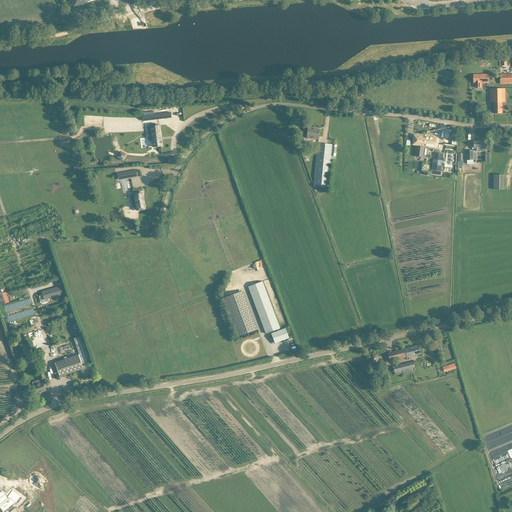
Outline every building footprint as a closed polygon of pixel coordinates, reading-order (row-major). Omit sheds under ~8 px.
[(501,83),(501,84),(511,83),(511,73),(500,74),(500,83),(501,83)] [(474,74),(474,83),(489,83),(489,74),(474,74)] [(490,89),(491,102),(494,102),(494,114),(502,113),(502,102),(505,102),(505,89),(490,89)] [(170,112),(145,115),(146,121),(171,118),(170,112)] [(153,130),(155,146),(163,145),(162,125),(153,125),(153,126),(150,127),(150,130),(153,130)] [(307,138),(318,139),(319,130),(312,129),(312,128),(308,127),(307,138)] [(421,137),(422,136),(418,136),(418,135),(416,135),(415,135),(414,135),(413,143),(417,144),(417,146),(424,147),(424,146),(436,147),(437,138),(436,140),(430,139),(431,138),(426,137),(425,138),(421,137)] [(485,148),(485,142),(479,142),(479,141),(474,141),(474,148),(475,148),(475,151),(479,151),(482,151),(485,151),(485,148)] [(313,187),(328,188),(331,159),(335,159),(337,145),(318,143),(313,187)] [(120,151),(118,157),(123,160),(126,154),(120,151)] [(473,153),(473,151),(467,151),(467,164),(473,164),(473,160),(476,160),(476,153),(473,153)] [(433,170),(441,171),(443,154),(435,153),(433,170)] [(129,171),(121,173),(122,179),(131,177),(129,171)] [(493,189),(504,190),(504,175),(494,174),(493,189)] [(132,181),(123,183),(124,190),(133,188),(132,181)] [(145,209),(142,192),(132,194),(132,197),(131,197),(132,203),(135,202),(137,210),(145,209)] [(271,334),(275,343),(289,338),(285,328),(280,330),(279,328),(280,328),(262,281),(248,287),(266,333),(277,329),(278,331),(271,334)] [(61,286),(42,292),(44,300),(63,294),(61,286)] [(260,331),(244,291),(222,300),(238,340),(260,331)] [(79,354),(55,362),(60,377),(83,369),(82,364),(91,361),(82,335),(73,338),(79,354)] [(388,353),(390,358),(390,361),(421,353),(419,345),(388,353)] [(403,371),(403,374),(413,372),(412,368),(415,367),(414,362),(393,367),(395,373),(403,371)] [(443,367),(444,372),(457,369),(455,363),(443,367)] [(32,382),(36,394),(46,390),(43,380),(46,379),(44,375),(39,377),(40,381),(39,381),(39,380),(32,382)] [(0,511),(1,511),(15,501),(17,503),(22,497),(12,489),(7,496),(9,497),(7,498),(1,491),(0,491),(0,511)]
